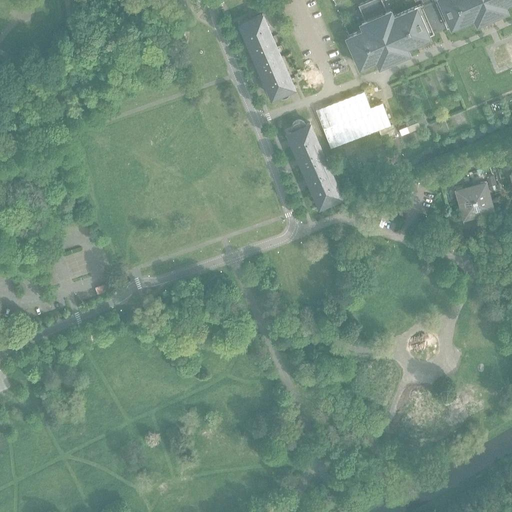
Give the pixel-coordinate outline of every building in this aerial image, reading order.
[(421,0),(423,4),(422,5),(421,3),(393,16),(390,9),(387,11),(382,0),(368,0),(358,4),(365,20),(361,22),(364,28),(347,36),(360,65),(377,58),(380,64),(388,61),(387,59),(393,56),(394,58),(409,52),(406,45),(434,33),(433,31),(446,25),(447,27),(475,15),(477,22),(492,15),(491,13),(498,10),(499,13),(507,9),(504,3),(509,0),(421,0)] [(294,86),(280,53),(262,13),(240,23),(248,40),(248,41),(249,41),(250,45),(250,46),(251,46),(272,96),(276,94),(278,96),(280,97),(282,98),(284,98),(286,97),(288,96),(289,94),(290,92),(290,89),(290,88),(294,86)] [(391,124),(382,102),(370,106),(364,90),(316,109),(330,147),(391,124)] [(398,124),(402,134),(429,124),(425,114),(398,124)] [(341,195),(324,155),(310,122),(305,124),(304,122),(303,121),(302,120),(300,120),(297,120),(295,120),(293,122),(292,124),(292,126),(292,129),(292,130),(291,130),(288,131),(294,145),(306,173),(308,179),(310,181),(309,181),(310,182),(312,186),(311,186),(312,186),(311,186),(312,187),(320,204),(341,195)] [(489,196),(487,187),(486,181),(480,182),(480,183),(471,185),(475,199),(489,196)] [(475,199),(471,185),(462,188),(462,187),(456,189),(457,195),(458,194),(460,203),(475,199)] [(494,210),(492,204),(491,204),(489,196),(475,199),(478,213),(487,211),(488,212),(494,210)] [(478,213),(475,199),(460,203),(463,212),(462,212),(463,218),(469,216),(469,215),(478,213)]
